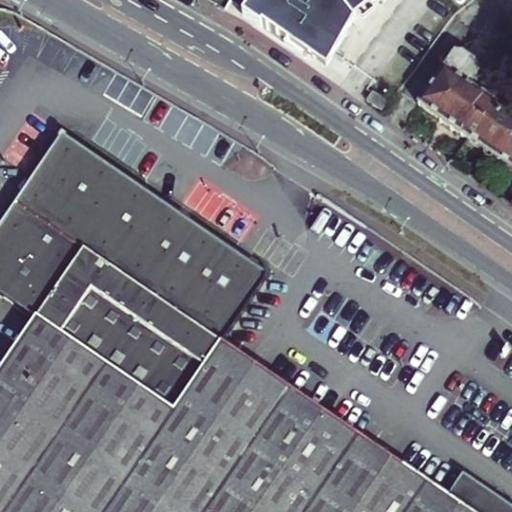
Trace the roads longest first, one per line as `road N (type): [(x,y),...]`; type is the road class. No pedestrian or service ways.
road 1 (primary): [(57,0),(316,149),(511,281)]
road 2 (primary): [(511,242),(146,0)]
